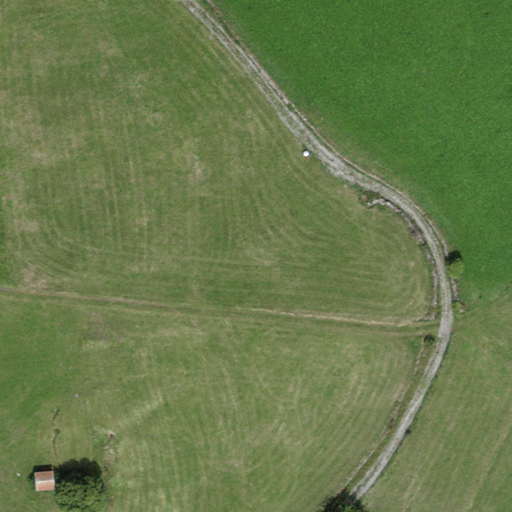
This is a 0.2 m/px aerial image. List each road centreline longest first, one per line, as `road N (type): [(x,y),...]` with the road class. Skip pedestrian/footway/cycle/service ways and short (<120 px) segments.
road 1 (track): [(183,0),(329,152),(413,212),(443,259),(447,325),(414,410),(346,511)]
road 2 (track): [(511,297),(481,315),(410,330),(0,289)]
